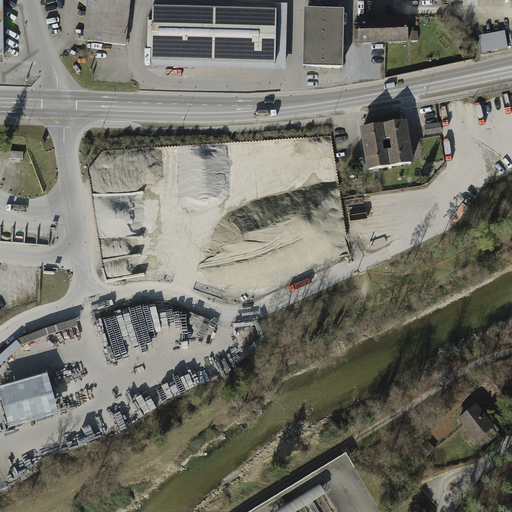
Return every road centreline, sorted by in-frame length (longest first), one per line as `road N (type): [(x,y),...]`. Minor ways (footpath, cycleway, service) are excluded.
road 1 (primary): [(61,104),(258,109),(511,66)]
road 2 (track): [(511,351),(238,511)]
road 3 (residential): [(0,344),(87,296),(61,104)]
road 4 (track): [(393,0),(411,12),(511,8)]
